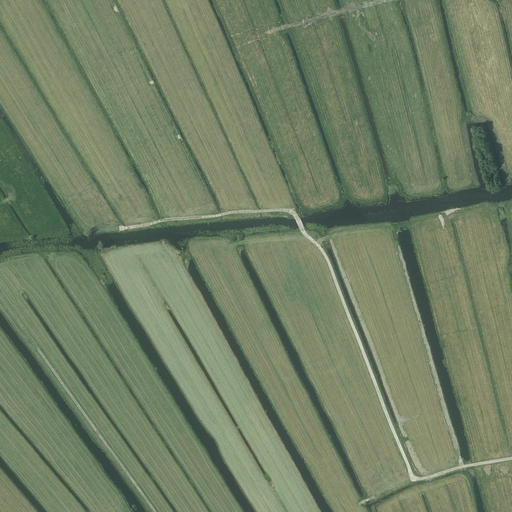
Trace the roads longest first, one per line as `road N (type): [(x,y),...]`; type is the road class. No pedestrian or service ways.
road 1 (track): [(295,216),(328,264),(413,479),(511,458)]
road 2 (track): [(314,511),(163,244)]
road 3 (track): [(153,511),(0,296)]
road 4 (track): [(119,228),(231,212),(295,216)]
